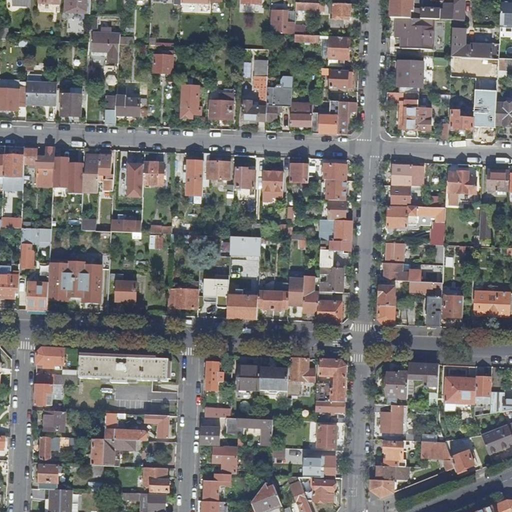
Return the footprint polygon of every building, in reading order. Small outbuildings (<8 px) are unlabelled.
[(67,0),(67,13),(91,14),(91,0),(67,0)] [(211,13),(212,2),(211,0),(181,0),(182,3),(200,3),(200,12),(211,13)] [(411,13),(414,11),(414,0),(391,0),(391,19),(411,19),(411,13)] [(511,27),(511,2),(502,2),(501,27),(511,27)] [(325,5),(297,4),(297,11),(305,12),(310,12),(324,12),(325,5)] [(351,21),(351,5),(335,5),(335,21),(332,21),(332,28),(345,28),(345,21),(351,21)] [(421,20),(440,21),(440,10),(421,9),(421,20)] [(453,21),(453,11),(440,10),(440,21),(453,21)] [(200,27),(211,28),(211,13),(200,12),(200,27)] [(272,12),(271,34),(294,35),(295,24),(287,24),(287,13),(272,12)] [(296,13),(287,13),(287,24),(295,24),(296,25),(296,13)] [(415,20),(411,20),(397,19),(396,37),(406,37),(406,41),(402,41),(402,50),(432,51),(432,28),(419,27),(420,20),(415,20)] [(296,27),(296,36),(306,36),(306,27),(296,27)] [(499,61),(499,60),(500,46),(491,46),(491,47),(472,46),(472,55),(463,55),(463,35),(466,35),(466,30),(453,30),(452,58),(463,58),(462,59),(499,61)] [(107,34),(103,34),(94,34),(93,52),(111,53),(109,56),(109,63),(119,64),(120,45),(120,35),(107,34)] [(321,43),(321,37),(310,36),(306,36),(296,36),(295,43),(316,44),(316,43),(321,43)] [(328,43),(331,45),(330,67),(345,67),(345,60),(350,61),(351,40),(331,39),(331,37),(328,37),(328,43)] [(173,74),(174,57),(169,57),(169,52),(163,52),(163,57),(155,56),(155,74),(173,74)] [(255,103),(245,102),(244,121),(267,122),(268,88),(269,59),(255,58),(254,91),(261,91),(261,108),(255,108),(255,103)] [(452,58),(435,58),(434,66),(451,67),(452,58)] [(465,70),(474,70),(486,71),(499,71),(499,61),(462,59),(452,58),(451,67),(451,78),(465,79),(465,70)] [(499,61),(499,71),(507,72),(507,61),(499,61)] [(424,63),(399,62),(398,87),(423,88),(424,63)] [(465,79),(473,79),(473,73),(474,70),(465,70),(465,79)] [(486,71),(486,74),(486,79),(498,80),(499,71),(486,71)] [(332,72),(332,89),(348,90),(349,73),(332,72)] [(27,105),(57,106),(58,84),(42,84),(42,75),(28,74),(28,83),(27,105)] [(116,84),(114,75),(106,77),(107,86),(116,84)] [(276,89),(268,88),(267,122),(278,122),(278,113),(283,113),(284,107),(293,108),(293,103),(294,78),(284,78),(282,81),(282,86),(278,85),(276,89)] [(18,107),(21,107),(22,81),(0,80),(0,113),(17,114),(18,107)] [(199,108),(200,87),(193,87),(183,87),(182,118),(191,119),(191,115),(202,115),(202,108),(199,108)] [(61,116),(82,117),(83,90),(70,90),(70,96),(62,96),(61,116)] [(388,93),(387,101),(401,101),(406,102),(405,130),(418,130),(419,110),(419,102),(409,102),(410,94),(388,93)] [(410,94),(409,102),(419,102),(419,100),(419,94),(410,94)] [(233,121),(234,95),(221,95),(220,102),(212,102),(211,120),(233,121)] [(108,97),(107,126),(116,126),(117,116),(118,97),(108,97)] [(140,117),(140,127),(147,127),(148,100),(141,100),(141,101),(133,101),(133,100),(127,99),(127,97),(118,97),(117,116),(140,117)] [(511,99),(507,100),(507,105),(497,104),(497,126),(511,126),(511,99)] [(332,111),(321,110),(321,113),(320,135),(338,135),(340,103),(336,103),(332,102),(332,111)] [(314,103),(293,103),(293,108),(292,116),(292,127),(312,127),(312,134),(320,135),(321,113),(314,113),(314,103)] [(340,103),(338,135),(347,136),(348,103),(340,103)] [(431,131),(432,110),(419,110),(418,130),(431,131)] [(452,112),(452,130),(474,130),(474,120),(466,119),(466,116),(461,116),(461,112),(452,112)] [(473,141),(482,141),(483,115),(474,115),(474,120),(474,130),(473,141)] [(441,125),(441,139),(449,140),(449,126),(441,125)] [(54,188),(55,149),(48,148),(47,158),(37,158),(38,151),(25,150),(25,158),(25,165),(32,165),(37,166),(37,168),(37,187),(54,188)] [(210,163),(210,155),(205,155),(205,163),(204,181),(204,188),(209,188),(209,181),(215,181),(215,183),(219,183),(219,181),(230,182),(231,164),(210,163)] [(25,158),(5,157),(4,178),(4,190),(24,191),(25,165),(25,158)] [(87,177),(84,177),(84,194),(99,195),(99,182),(100,157),(88,157),(87,172),(87,177)] [(113,158),(100,157),(99,182),(104,182),(105,176),(107,176),(107,181),(106,185),(106,192),(114,193),(114,182),(114,176),(112,176),(113,158)] [(127,182),(128,161),(115,161),(114,176),(114,182),(127,182)] [(204,181),(205,163),(189,162),(189,170),(185,169),(185,184),(188,184),(188,197),(204,198),(204,188),(204,181)] [(164,187),(165,165),(145,164),(145,166),(144,186),(164,187)] [(292,183),(309,184),(309,180),(310,165),(301,164),(301,166),(293,165),(292,183)] [(145,166),(138,165),(137,198),(144,198),(144,186),(145,166)] [(326,166),(325,181),(328,181),(347,182),(348,167),(326,166)] [(393,186),(412,187),(413,167),(394,166),(393,186)] [(256,190),(256,172),(249,172),(249,170),(238,170),(237,189),(256,190)] [(510,172),(489,171),(489,189),(493,189),(493,192),(494,192),(509,192),(510,172)] [(285,174),(264,173),(263,201),(272,202),(272,198),(284,198),(285,174)] [(459,174),(451,174),(450,205),(459,206),(460,193),(476,194),(477,180),(469,179),(470,174),(459,173),(459,174)] [(328,201),(330,201),(347,202),(347,182),(328,181),(328,201)] [(412,187),(393,186),(393,206),(409,207),(423,208),(423,202),(412,201),(412,187)] [(220,198),(233,199),(234,187),(228,187),(228,193),(220,193),(220,198)] [(348,202),(347,202),(330,201),(330,221),(347,222),(348,202)] [(494,207),(482,206),(481,242),(493,242),(494,207)] [(409,208),(393,208),(389,208),(389,228),(408,229),(409,225),(409,221),(409,211),(418,211),(418,215),(438,216),(437,230),(433,230),(432,246),(437,246),(445,246),(447,208),(423,208),(409,207),(409,208)] [(11,226),(12,220),(2,219),(2,228),(8,228),(8,226),(11,226)] [(137,220),(122,219),(122,222),(112,222),(112,233),(133,234),(142,234),(142,229),(142,223),(137,223),(137,220)] [(8,226),(8,228),(11,229),(12,229),(22,229),(22,221),(12,220),(11,226),(8,226)] [(82,232),(83,221),(53,220),(52,230),(82,232)] [(173,220),(172,229),(172,236),(187,236),(188,228),(180,227),(180,220),(173,220)] [(95,232),(97,232),(98,222),(83,221),(82,232),(84,232),(95,232)] [(322,242),(353,243),(353,222),(347,222),(330,221),(321,221),(321,241),(322,242)] [(253,225),(252,239),(262,239),(262,226),(253,225)] [(287,238),(287,228),(287,225),(280,225),(279,240),(287,240),(287,238)] [(151,235),(172,236),(172,229),(163,229),(163,227),(152,227),(152,230),(151,235)] [(41,246),(51,247),(52,230),(22,229),(22,237),(21,245),(24,245),(23,268),(31,268),(31,261),(34,261),(35,252),(32,252),(32,244),(41,244),(41,246)] [(48,312),(78,313),(82,232),(52,230),(51,247),(51,264),(50,284),(48,312)] [(84,232),(79,313),(108,314),(111,253),(95,253),(95,232),(84,232)] [(189,236),(187,236),(172,236),(172,243),(189,244),(189,236)] [(202,245),(202,237),(189,236),(189,244),(202,245)] [(232,238),(231,255),(261,256),(262,239),(252,239),(232,238)] [(307,241),(292,240),(291,251),(306,252),(307,241)] [(322,242),(321,251),(352,252),(353,243),(322,242)] [(387,261),(406,262),(406,245),(388,244),(387,261)] [(445,246),(437,246),(437,263),(444,264),(445,246)] [(334,269),(334,254),(321,254),(321,268),(334,269)] [(44,284),(50,284),(51,264),(41,264),(40,286),(44,287),(44,284)] [(404,264),(387,264),(386,281),(411,282),(423,283),(423,272),(412,272),(412,274),(403,273),(404,264)] [(334,269),(321,268),(320,293),(333,294),(344,294),(345,269),(334,269)] [(239,286),(239,284),(244,284),(245,284),(245,271),(231,270),(230,286),(239,286)] [(0,298),(15,299),(16,293),(19,293),(20,273),(15,273),(15,277),(0,276),(0,298)] [(305,277),(304,314),(319,315),(320,302),(320,301),(320,293),(315,293),(315,278),(305,277)] [(423,283),(411,282),(411,294),(421,295),(421,293),(433,293),(433,289),(443,289),(443,283),(423,283)] [(117,302),(136,303),(137,284),(118,283),(117,302)] [(29,286),(27,311),(48,312),(50,284),(44,284),(44,287),(40,286),(29,286)] [(230,286),(230,289),(229,320),(259,321),(259,308),(260,298),(243,297),(244,284),(239,284),(239,286),(230,286)] [(207,288),(206,319),(229,320),(230,289),(207,288)] [(395,297),(395,288),(381,288),(380,306),(396,306),(397,297),(395,297)] [(498,318),(499,317),(511,317),(511,294),(498,294),(498,288),(490,288),(490,294),(477,294),(476,310),(480,310),(479,316),(489,317),(490,318),(498,318)] [(199,291),(170,290),(169,317),(177,317),(177,309),(196,310),(197,300),(199,300),(199,291)] [(275,294),(260,293),(260,298),(259,308),(266,309),(266,311),(274,311),(275,294)] [(320,301),(333,301),(333,294),(320,293),(320,301)] [(289,310),(289,307),(290,294),(275,294),(274,311),(282,311),(282,310),(289,310)] [(464,319),(465,298),(445,297),(445,318),(464,319)] [(430,298),(429,328),(441,328),(443,299),(430,298)] [(320,302),(319,315),(319,323),(341,324),(341,311),(343,312),(344,303),(320,302)] [(384,326),(396,326),(396,306),(380,306),(380,320),(384,326)] [(297,308),(289,307),(289,310),(289,322),(297,322),(297,308)] [(410,320),(410,307),(403,307),(402,320),(410,320)] [(38,355),(37,366),(44,366),(44,369),(55,369),(55,366),(64,367),(65,351),(43,349),(38,355)] [(81,357),(80,380),(112,381),(112,384),(129,385),(129,382),(169,383),(170,361),(81,357)] [(309,361),(289,360),(289,369),(289,382),(316,383),(316,374),(309,374),(309,361)] [(317,385),(317,403),(328,403),(328,400),(331,400),(331,403),(345,404),(347,367),(341,362),(321,361),(320,378),(335,378),(335,390),(332,390),(332,397),(329,397),(329,390),(326,390),(326,385),(317,385)] [(410,374),(408,399),(413,400),(414,380),(424,381),(424,382),(429,382),(428,392),(439,392),(440,365),(410,364),(410,374)] [(224,366),(208,365),(207,392),(217,392),(218,383),(223,383),(224,366)] [(238,392),(260,392),(261,368),(239,368),(238,392)] [(288,401),(289,382),(289,369),(261,368),(260,392),(260,397),(276,397),(279,400),(288,401)] [(408,399),(410,374),(400,373),(400,374),(388,374),(388,377),(385,380),(388,383),(386,384),(386,387),(387,389),(384,392),(387,394),(387,396),(376,396),(376,405),(401,406),(402,399),(408,399)] [(37,376),(36,385),(61,386),(65,386),(66,377),(37,376)] [(66,377),(65,386),(77,386),(77,377),(66,377)] [(476,405),(477,380),(447,379),(446,404),(476,405)] [(486,408),(486,398),(491,398),(491,393),(492,379),(477,379),(477,380),(476,405),(476,408),(486,408)] [(61,400),(61,386),(36,385),(35,406),(53,407),(53,400),(61,400)] [(511,401),(504,401),(504,394),(491,393),(491,398),(490,415),(496,414),(511,411),(511,401)] [(345,404),(331,403),(328,403),(317,403),(316,423),(332,424),(332,414),(345,414),(345,404)] [(401,406),(376,405),(376,413),(383,413),(382,433),(387,433),(396,434),(408,434),(409,407),(401,406)] [(206,410),(206,419),(219,419),(219,410),(206,410)] [(65,433),(65,413),(64,413),(48,412),(46,412),(45,432),(65,433)] [(106,441),(136,442),(147,442),(147,436),(144,433),(116,432),(116,428),(119,428),(119,424),(116,424),(116,418),(119,418),(119,419),(125,420),(126,415),(106,415),(106,441)] [(168,439),(169,417),(135,416),(134,421),(145,421),(145,424),(159,425),(159,429),(156,429),(156,434),(159,434),(158,439),(168,439)] [(273,430),(273,422),(259,421),(231,420),(227,420),(227,433),(241,433),(242,429),(273,430)] [(511,425),(483,437),(491,456),(511,448),(510,444),(511,442),(511,425)] [(337,429),(319,428),(318,449),(336,450),(337,429)] [(219,446),(220,430),(202,429),(201,445),(219,446)] [(104,467),(106,441),(41,438),(41,461),(50,461),(51,451),(56,451),(56,447),(59,447),(59,444),(63,444),(63,445),(80,445),(80,443),(91,444),(91,452),(93,452),(92,466),(104,467)] [(136,451),(136,442),(106,441),(104,467),(120,468),(120,460),(115,460),(115,451),(136,451)] [(423,442),(422,459),(452,460),(453,460),(446,443),(423,442)] [(388,460),(385,459),(385,467),(407,468),(407,461),(404,460),(404,444),(386,443),(385,453),(388,453),(388,460)] [(223,465),(223,476),(231,476),(236,476),(237,448),(224,448),(224,449),(214,449),(213,465),(223,465)] [(275,461),(286,458),(283,448),(273,450),(275,461)] [(476,466),(470,453),(453,460),(456,469),(458,473),(476,466)] [(305,479),(323,480),(335,481),(336,459),(306,457),(305,479)] [(40,491),(47,491),(58,491),(59,478),(61,478),(61,476),(59,475),(59,468),(41,467),(40,491)] [(385,467),(379,467),(379,482),(373,481),(373,492),(383,499),(395,494),(395,479),(407,479),(409,478),(410,468),(407,468),(385,467)] [(152,469),(145,469),(144,487),(152,487),(151,493),(169,493),(170,482),(165,482),(165,470),(152,469)] [(231,476),(223,476),(215,475),(215,483),(205,482),(204,502),(220,503),(220,488),(230,488),(231,476)] [(271,478),(266,485),(252,505),(254,511),(264,511),(271,509),(272,511),(277,511),(275,508),(282,505),(271,478)] [(311,511),(308,503),(298,479),(289,479),(302,511),(311,511)] [(323,483),(323,480),(305,479),(298,479),(308,503),(334,504),(334,494),(336,491),(336,487),(335,485),(335,484),(323,483)] [(90,484),(90,493),(103,493),(104,484),(90,484)] [(47,491),(46,511),(66,511),(68,492),(58,491),(47,491)] [(166,511),(166,496),(123,494),(123,500),(143,501),(142,511),(166,511)] [(224,507),(224,503),(220,503),(204,502),(203,502),(203,511),(218,511),(219,507),(224,507)] [(511,511),(511,502),(510,502),(484,511),(511,511)]
